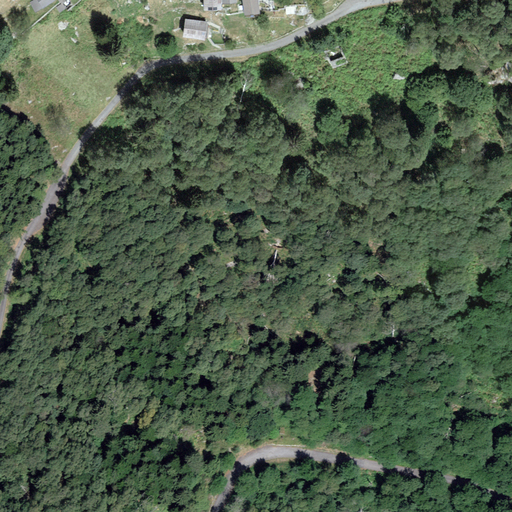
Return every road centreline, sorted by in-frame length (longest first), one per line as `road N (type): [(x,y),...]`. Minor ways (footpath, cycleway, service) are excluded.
road 1 (unclassified): [(0,318),(12,269),(67,165),(139,74),(158,63),(264,48),(373,0)]
road 2 (unclassified): [(511,503),(407,470),(278,455),(244,461),(218,511)]
